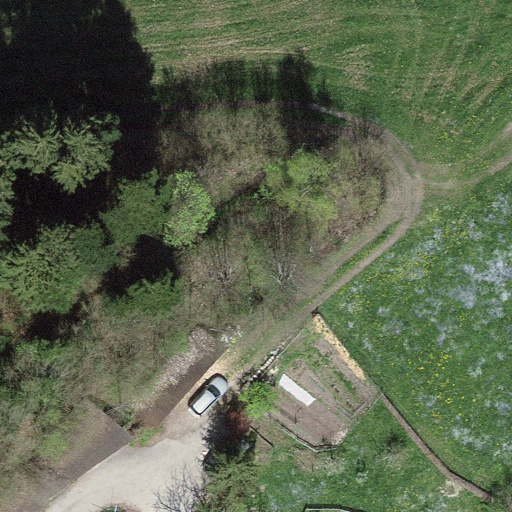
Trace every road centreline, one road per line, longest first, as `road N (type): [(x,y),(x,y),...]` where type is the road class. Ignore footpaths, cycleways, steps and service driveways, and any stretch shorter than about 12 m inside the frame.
road 1 (track): [(511,144),(461,175),(389,179),(381,216),(364,236),(146,463)]
road 2 (track): [(0,136),(211,105),(307,108),(373,140),(389,179)]
